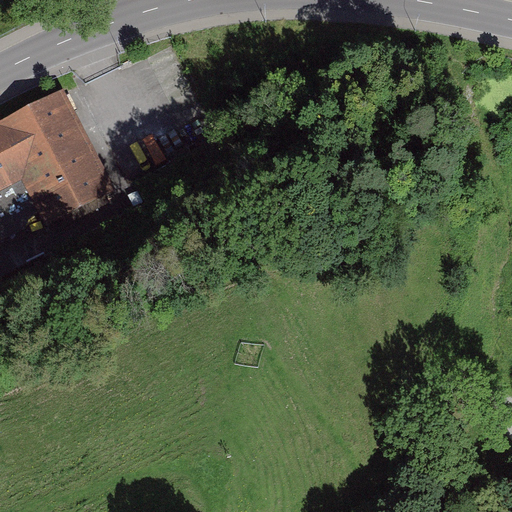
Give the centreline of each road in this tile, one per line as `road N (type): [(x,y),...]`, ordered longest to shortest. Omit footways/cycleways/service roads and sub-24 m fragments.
road 1 (track): [(211,511),(170,412),(0,486)]
road 2 (tertiary): [(0,73),(118,21),(197,0)]
